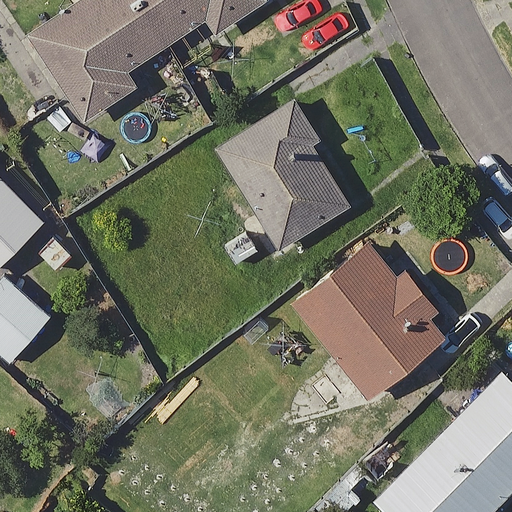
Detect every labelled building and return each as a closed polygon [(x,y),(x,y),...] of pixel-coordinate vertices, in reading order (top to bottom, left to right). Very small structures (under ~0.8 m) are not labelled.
[(241,0),(46,0),(15,20),(72,111),(126,77),(115,61),(195,10),(204,24),(241,0)] [(340,194),(273,89),(201,134),(268,240),(340,194)] [(0,243),(33,211),(0,178),(0,243)] [(437,321),(360,225),(279,290),(356,386),(437,321)] [(40,310),(0,273),(0,354),(0,355),(40,310)] [(469,511),(511,469),(511,381),(490,360),(362,489),(385,511),(469,511)] [(329,511),(379,462),(360,443),(291,511),(329,511)]
